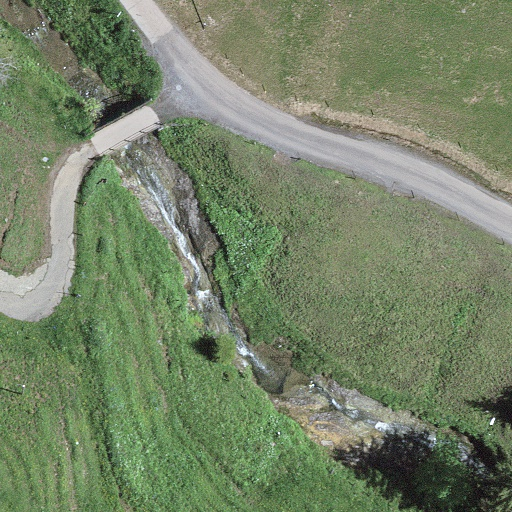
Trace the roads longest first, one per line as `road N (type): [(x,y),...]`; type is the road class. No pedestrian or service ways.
road 1 (track): [(511,229),(425,175),(272,126),(201,90),(140,0)]
road 2 (unclassified): [(91,150),(201,90)]
